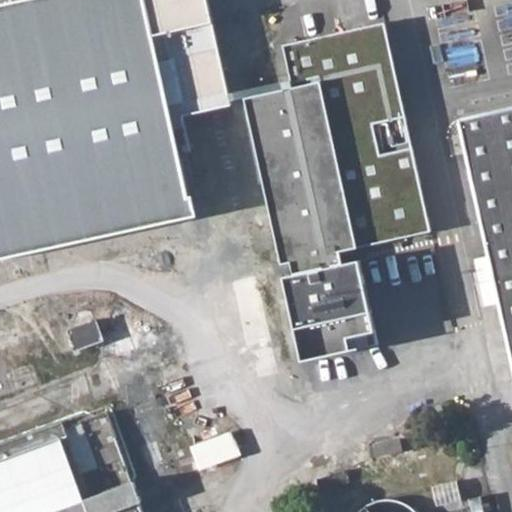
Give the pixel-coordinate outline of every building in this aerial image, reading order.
[(143,0),(0,0),(0,250),(190,209),(143,0)] [(381,19),(279,39),(288,84),(237,94),(292,364),(303,364),(375,348),(354,240),(423,226),(381,19)] [(511,352),(511,106),(458,118),(511,352)] [(96,312),(66,322),(74,348),(104,339),(96,312)] [(0,445),(0,511),(144,511),(141,503),(144,502),(136,480),(133,482),(107,412),(65,427),(63,422),(0,445)] [(203,470),(244,453),(234,428),(193,444),(203,470)] [(413,511),(409,506),(398,501),(385,499),(368,505),(359,511),(413,511)]
